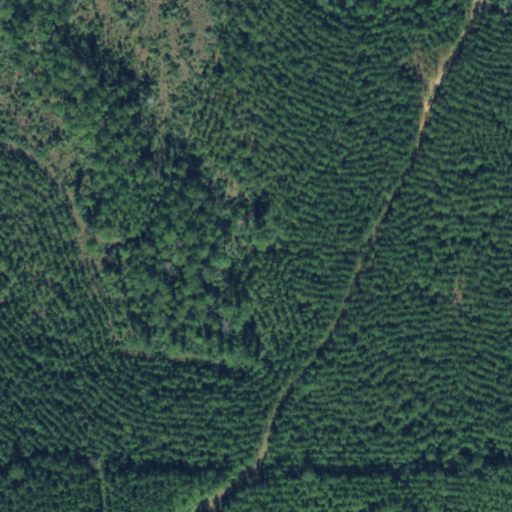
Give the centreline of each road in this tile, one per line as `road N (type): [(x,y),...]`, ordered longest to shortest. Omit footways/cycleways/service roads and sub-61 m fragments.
road 1 (residential): [(266,348),(236,448),(395,482),(489,463),(511,430),(494,64),(440,64),(395,104),(380,154),(266,348)]
road 2 (residential): [(124,511),(172,467),(236,448)]
